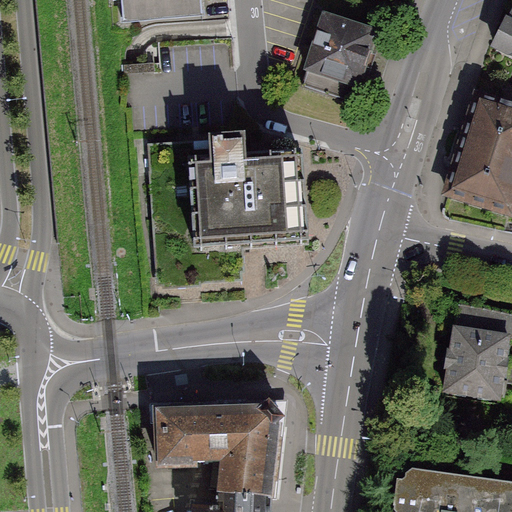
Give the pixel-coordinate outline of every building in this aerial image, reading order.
[(201,0),(112,0),(113,2),(121,1),(123,24),(203,17),(201,0)] [(375,34),(323,18),(301,89),(353,105),(375,34)] [(511,21),(496,59),(511,65),(511,21)] [(511,110),(472,99),(446,195),(511,213),(511,110)] [(145,141),(155,285),(246,279),(244,252),(302,248),(296,159),(241,163),(239,135),(145,141)] [(511,366),(511,315),(457,306),(441,397),(505,408),(511,366)] [(261,398),(156,395),(154,464),(209,466),(208,496),(272,499),(275,415),(261,398)] [(511,511),(511,484),(413,469),(397,482),(392,511),(511,511)] [(272,499),(208,496),(190,496),(189,500),(189,511),(271,511),(272,505),(272,499)]
